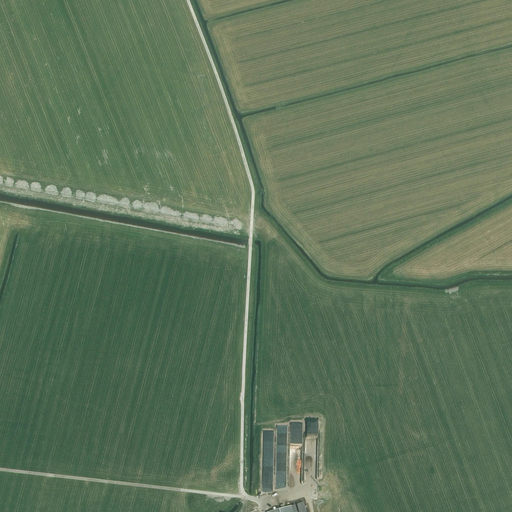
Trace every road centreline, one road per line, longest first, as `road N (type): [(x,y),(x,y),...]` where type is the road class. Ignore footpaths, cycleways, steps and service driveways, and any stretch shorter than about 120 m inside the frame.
road 1 (track): [(246,497),(252,191),(187,0)]
road 2 (track): [(0,469),(258,501)]
